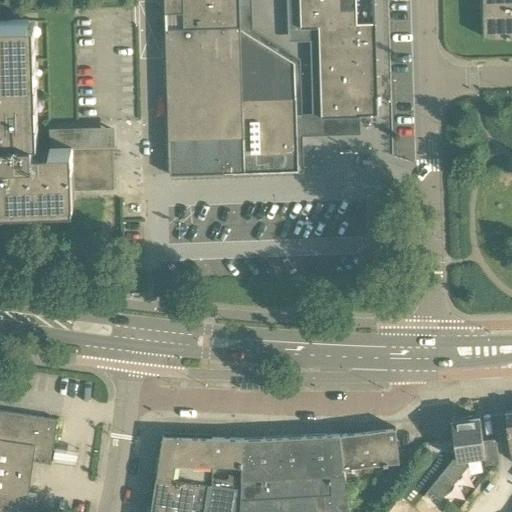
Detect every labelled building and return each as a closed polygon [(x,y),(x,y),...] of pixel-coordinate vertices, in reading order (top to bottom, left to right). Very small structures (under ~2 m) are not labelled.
[(240,28),(238,0),(165,0),(166,14),(167,30),(166,30),(167,67),(295,64),(240,28)] [(300,0),(301,9),(357,7),(356,0),(300,0)] [(511,8),(511,0),(487,0),(488,8),(483,8),(483,10),(511,8)] [(357,7),(301,9),(301,26),(358,24),(357,7)] [(511,8),(483,10),(484,24),(511,22),(511,8)] [(0,203),(74,201),(73,191),(114,189),(113,146),(90,147),(90,132),(103,132),(103,130),(50,132),(50,141),(33,142),(29,21),(0,22),(0,203)] [(511,37),(511,22),(484,24),(484,26),(488,26),(489,37),(484,37),(484,38),(511,37)] [(373,24),(358,24),(301,26),(301,28),(319,27),(320,62),(376,61),(374,24),(373,24)] [(320,62),(321,81),(376,79),(376,61),(320,62)] [(295,64),(167,67),(170,140),(169,140),(170,176),(279,172),(298,171),(295,64)] [(376,79),(321,81),(322,117),(359,116),(359,117),(378,116),(377,97),(376,79)] [(58,420),(0,411),(0,511),(33,511),(37,495),(27,493),(33,457),(56,460),(57,450),(53,449),(58,420)] [(496,439),(483,441),(479,417),(452,421),(456,456),(428,491),(440,500),(467,468),(468,459),(484,457),(485,465),(499,462),(496,439)] [(340,434),(344,468),(399,461),(395,428),(340,434)] [(349,511),(344,468),(340,434),(243,439),(241,490),(240,511),(349,511)] [(243,439),(163,437),(157,477),(241,490),(243,439)] [(240,511),(241,490),(157,477),(151,511),(240,511)]
